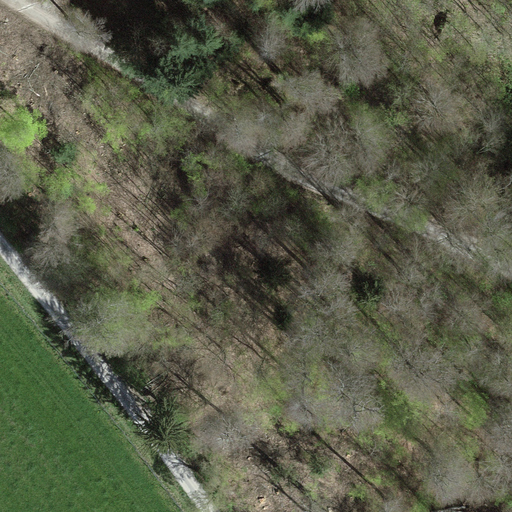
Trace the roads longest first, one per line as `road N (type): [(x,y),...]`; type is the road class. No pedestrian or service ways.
road 1 (track): [(26,0),(271,158),(511,267)]
road 2 (track): [(208,511),(59,308),(0,243)]
